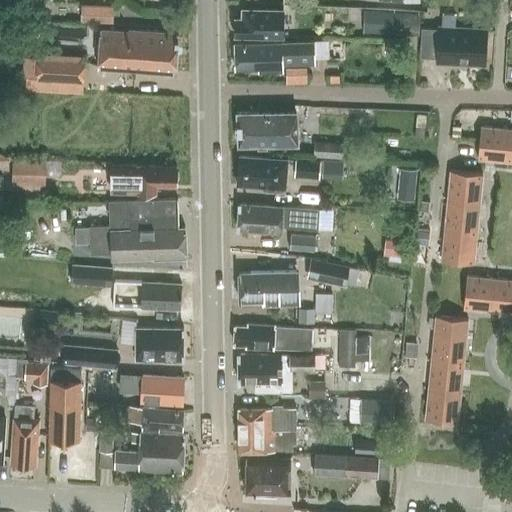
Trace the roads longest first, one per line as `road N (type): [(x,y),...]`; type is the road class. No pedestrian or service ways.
road 1 (residential): [(447,100),(407,490),(479,497),(481,470),(511,422)]
road 2 (tertiary): [(205,509),(214,473),(208,94)]
road 3 (residential): [(208,94),(447,100)]
road 4 (tertiary): [(205,509),(0,497)]
